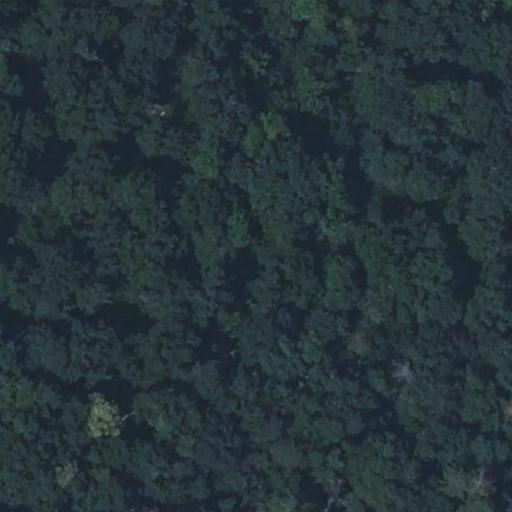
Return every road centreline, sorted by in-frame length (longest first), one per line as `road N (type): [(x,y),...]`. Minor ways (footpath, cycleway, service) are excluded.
road 1 (track): [(0,492),(274,319),(355,297),(511,321)]
road 2 (track): [(419,301),(149,98),(55,0)]
